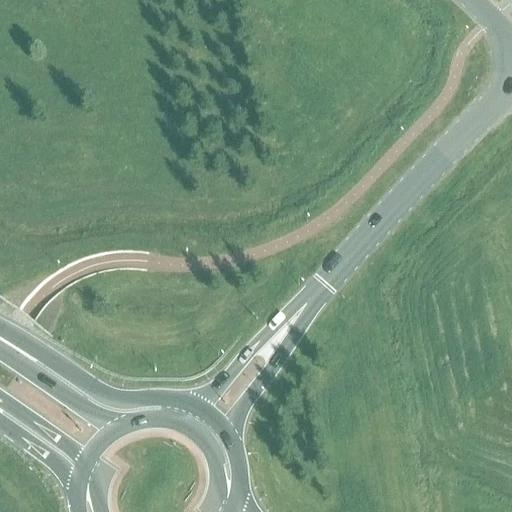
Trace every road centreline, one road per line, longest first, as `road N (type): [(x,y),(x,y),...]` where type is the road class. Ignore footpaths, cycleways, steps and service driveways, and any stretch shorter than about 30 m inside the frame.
road 1 (secondary): [(307,302),(511,85)]
road 2 (trunk): [(198,409),(105,396),(0,338)]
road 3 (secondary): [(230,441),(307,302)]
road 4 (trunk): [(128,422),(94,415),(0,342)]
road 5 (secondary): [(307,302),(198,409)]
